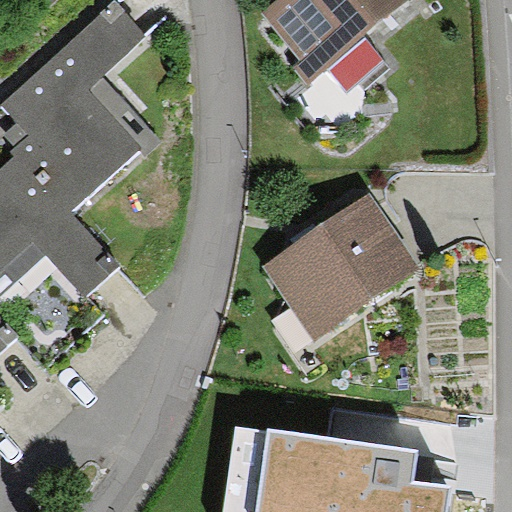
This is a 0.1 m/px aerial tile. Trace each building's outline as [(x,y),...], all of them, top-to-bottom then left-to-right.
[(411,22),(391,0),(294,0),(255,33),(317,104),(411,22)] [(0,355),(14,343),(0,326),(0,296),(27,273),(62,313),(110,272),(70,226),(140,165),(86,103),(141,55),(102,10),(0,98),(0,153),(1,155),(0,155),(0,355)] [(354,204),(247,269),(301,356),(407,291),(354,204)] [(241,432),(229,511),(452,511),(456,488),(438,485),(415,483),(418,456),(241,432)] [(442,459),(418,456),(415,483),(438,485),(442,459)]
